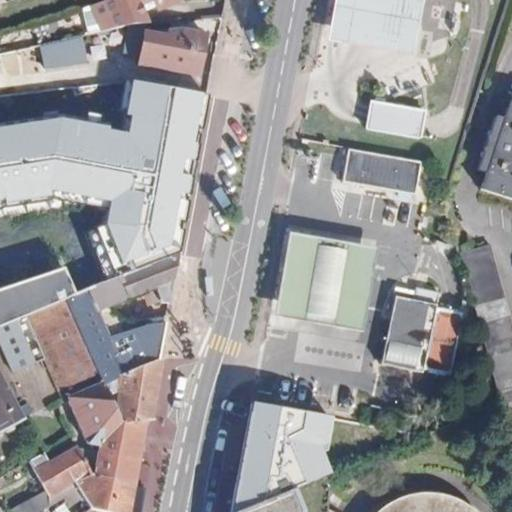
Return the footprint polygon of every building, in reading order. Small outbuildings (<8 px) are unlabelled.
[(82,10),(91,34),(105,31),(126,26),(137,25),(131,9),(152,1),(156,12),(167,8),(180,3),(178,0),(108,0),(109,2),(82,10)] [(330,0),(323,39),(366,48),(408,56),(417,0),(330,0)] [(137,25),(126,26),(123,53),(140,56),(138,65),(201,77),(204,62),(207,39),(185,35),(171,36),(170,44),(146,39),(149,25),(137,25)] [(79,34),(36,44),(42,70),(85,60),(79,34)] [(422,110),(366,100),(363,116),(360,129),(418,140),(420,124),(422,110)] [(511,110),(484,195),(511,204),(511,110)] [(347,170),(343,190),(414,203),(422,164),(350,151),(347,170)] [(169,199),(164,198),(129,191),(122,226),(126,226),(154,233),(162,234),(165,218),(169,199)] [(98,290),(149,270),(144,255),(150,244),(154,233),(126,226),(124,234),(118,230),(109,228),(104,227),(98,228),(94,230),(89,233),(85,238),(81,249),(80,254),(80,262),(82,266),(64,273),(65,275),(74,293),(76,296),(79,297),(98,290)] [(327,243),(290,237),(284,276),(277,318),(315,324),(362,332),(375,251),(327,243)] [(460,252),(497,396),(511,392),(511,334),(489,244),(460,252)] [(64,273),(0,294),(0,322),(24,313),(25,315),(26,314),(29,320),(27,320),(65,406),(71,405),(89,446),(99,448),(95,477),(90,476),(77,484),(91,511),(94,511),(131,511),(134,500),(143,451),(148,424),(152,423),(163,362),(160,361),(166,326),(148,331),(146,326),(136,329),(116,317),(112,308),(156,293),(162,308),(170,309),(179,259),(149,270),(98,290),(79,297),(76,296),(74,293),(65,275),(64,273)] [(422,371),(434,309),(437,291),(414,286),(412,300),(391,296),(384,334),(378,365),(421,374),(422,371)] [(434,309),(422,371),(432,373),(444,375),(456,313),(444,310),(434,309)] [(0,439),(28,424),(0,375),(0,439)] [(338,449),(343,418),(275,407),(270,437),(241,433),(235,471),(287,479),(291,456),(310,459),(312,445),(338,449)] [(50,499),(77,484),(90,476),(91,470),(79,449),(50,465),(45,455),(31,463),(39,478),(47,493),(50,499)] [(325,511),(326,511),(330,480),(248,511),(325,511)] [(47,493),(12,511),(48,511),(49,511),(50,499),(47,493)] [(328,511),(326,511),(325,511),(469,511),(452,501),(441,496),(429,494),(420,493),(404,495),(386,500),(378,504),(367,511),(328,511)]
